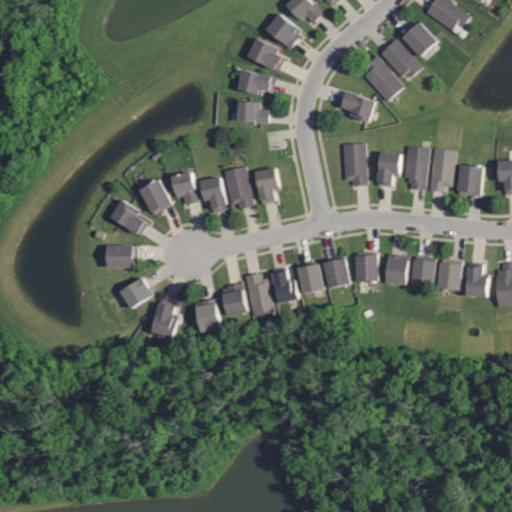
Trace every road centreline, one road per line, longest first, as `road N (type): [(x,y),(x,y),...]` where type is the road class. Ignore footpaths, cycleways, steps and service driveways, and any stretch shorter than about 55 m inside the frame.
road 1 (residential): [(189,250),(359,215),(511,225)]
road 2 (residential): [(325,221),(306,130),(311,86),(334,49),(390,0)]
